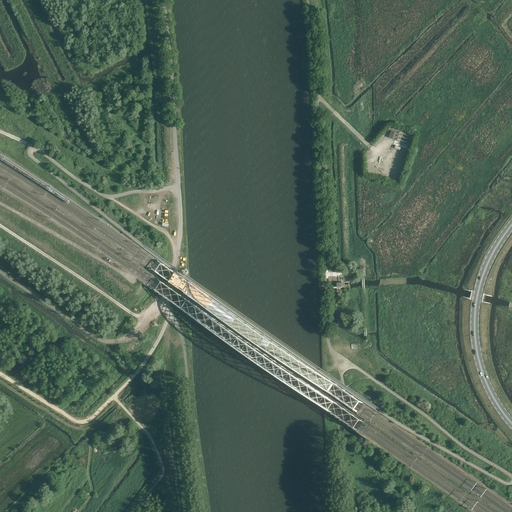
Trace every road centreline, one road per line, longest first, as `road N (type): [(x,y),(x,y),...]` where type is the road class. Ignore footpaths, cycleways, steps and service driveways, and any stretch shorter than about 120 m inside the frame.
road 1 (unclassified): [(171,316),(166,294),(180,222),(162,0)]
road 2 (unknown): [(174,321),(158,356),(83,430),(0,380)]
road 3 (track): [(143,321),(0,226)]
road 4 (track): [(0,203),(132,281)]
road 5 (secondary): [(511,424),(479,365),(477,293)]
